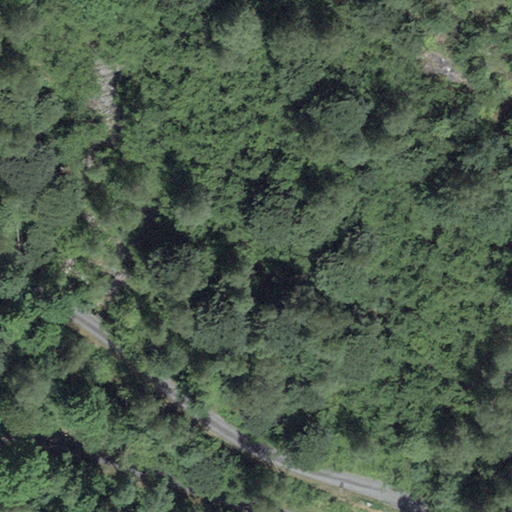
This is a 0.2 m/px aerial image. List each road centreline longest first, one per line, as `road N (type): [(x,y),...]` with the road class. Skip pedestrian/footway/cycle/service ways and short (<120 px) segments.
road 1 (track): [(418,511),(263,456),(82,323),(0,283)]
road 2 (track): [(0,435),(80,450),(260,511)]
